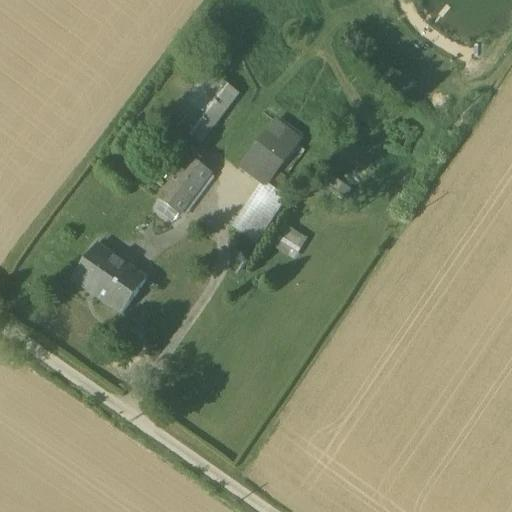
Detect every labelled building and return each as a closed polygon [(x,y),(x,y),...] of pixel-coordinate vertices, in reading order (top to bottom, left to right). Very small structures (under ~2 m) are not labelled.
[(180,127),(202,144),(238,97),(216,80),(180,127)] [(308,141),(279,120),(241,173),(269,194),(308,141)] [(215,177),(191,160),(156,207),(180,224),(215,177)] [(293,211),(269,194),(241,231),(265,249),(293,211)] [(293,260),(308,239),(289,226),(275,248),(293,260)] [(154,286),(100,250),(74,289),(127,325),(154,286)]
